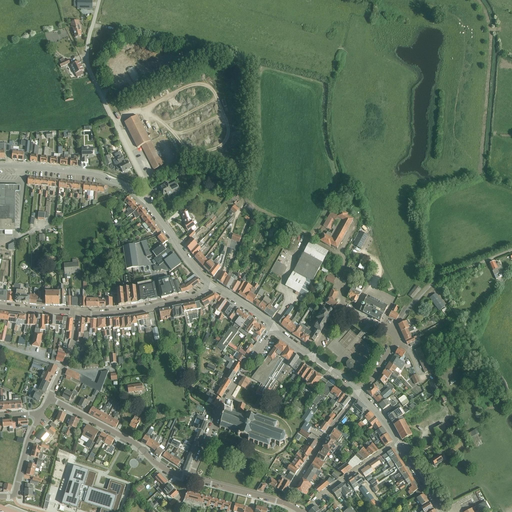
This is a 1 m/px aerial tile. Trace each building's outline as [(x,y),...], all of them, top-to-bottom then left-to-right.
[(77,0),(77,4),(77,9),(92,9),(92,0),(77,0)] [(78,20),(70,23),(72,28),(73,28),(75,38),(81,36),(80,32),(81,32),(78,20)] [(59,64),(60,68),(69,63),(68,60),(64,61),(63,59),(59,61),(61,63),(59,64)] [(83,70),(79,62),(70,66),(74,75),(75,75),(76,78),(83,75),(82,71),(83,70)] [(121,96),(131,90),(127,84),(117,89),(121,96)] [(137,148),(141,146),(150,141),(137,116),(124,123),(137,148)] [(18,150),(17,160),(23,161),(24,153),(29,153),(29,152),(30,143),(30,142),(26,141),(25,151),(18,150)] [(150,141),(141,146),(153,170),(163,165),(159,156),(158,157),(150,141)] [(9,151),(9,146),(9,144),(5,144),(0,143),(0,159),(5,159),(4,151),(9,151)] [(9,146),(9,151),(13,152),(12,159),(17,160),(18,150),(13,149),(14,147),(9,146)] [(31,155),(30,161),(37,162),(38,156),(38,152),(38,149),(39,146),(35,146),(34,148),(34,152),(34,156),(31,155)] [(48,156),(48,150),(49,148),(45,147),(44,157),(41,156),(40,163),(47,163),(48,156)] [(99,154),(99,152),(99,148),(93,149),(93,148),(82,149),(82,158),(83,158),(83,162),(86,162),(86,157),(93,157),(93,154),(99,154)] [(117,159),(113,161),(118,170),(121,169),(121,170),(122,172),(122,171),(123,173),(131,168),(128,161),(125,163),(124,162),(124,161),(120,152),(115,155),(117,159)] [(58,154),(54,154),(54,158),(51,157),(50,164),(57,164),(58,157),(58,154)] [(67,165),(68,155),(64,155),(64,159),(61,159),(60,165),(67,165)] [(112,163),(109,155),(104,157),(107,165),(112,163)] [(84,183),(73,182),(72,189),(79,190),(79,193),(82,193),(82,187),(83,187),(84,183)] [(173,196),(180,193),(175,182),(168,185),(167,183),(159,186),(163,195),(167,194),(168,196),(172,194),(173,196)] [(90,191),(90,196),(94,197),(93,200),(96,200),(96,197),(97,192),(98,185),(91,184),(90,191)] [(0,230),(15,231),(15,191),(19,191),(19,186),(0,185),(0,230)] [(196,195),(189,201),(192,205),(199,198),(196,195)] [(129,207),(134,202),(130,196),(125,201),(129,207)] [(129,212),(126,215),(128,217),(130,215),(133,213),(136,211),(136,210),(140,207),(134,202),(129,207),(126,209),(129,212)] [(136,211),(133,213),(135,217),(136,219),(140,216),(146,212),(141,206),(140,207),(136,210),(136,211)] [(235,206),(232,211),(237,214),(240,209),(235,206)] [(186,209),(180,211),(185,224),(184,225),(187,231),(195,226),(191,220),(193,219),(191,216),(189,216),(186,209)] [(334,230),(331,235),(327,232),(325,236),(323,234),(320,241),(330,247),(330,245),(337,249),(340,242),(349,226),(353,220),(347,216),(347,214),(341,211),(339,214),(332,210),(323,226),(331,231),(332,229),(334,230)] [(150,218),(146,212),(140,216),(144,222),(150,218)] [(154,223),(150,218),(144,222),(149,227),(154,223)] [(160,231),(154,223),(149,227),(153,233),(156,231),(157,233),(160,231)] [(360,231),(353,245),(360,249),(367,235),(360,231)] [(153,252),(162,245),(168,241),(162,234),(158,238),(161,243),(152,250),(153,252)] [(231,240),(239,243),(241,237),(233,234),(231,240)] [(190,239),(184,245),(191,252),(197,245),(191,238),(190,239)] [(191,252),(193,255),(199,250),(201,249),(200,248),(203,245),(200,242),(197,245),(191,252)] [(285,286),(305,297),(314,283),(313,282),(328,252),(309,242),(293,272),(293,271),(285,286)] [(138,267),(138,265),(135,244),(123,246),(126,268),(138,267)] [(164,262),(174,254),(173,253),(174,252),(172,250),(170,251),(169,248),(166,250),(162,245),(153,252),(152,253),(156,257),(154,259),(159,266),(163,263),(164,262)] [(199,263),(205,258),(200,252),(194,257),(199,263)] [(181,264),(174,254),(164,262),(169,267),(168,268),(169,271),(169,272),(172,271),(181,264)] [(209,262),(205,258),(199,263),(203,267),(209,262)] [(210,261),(209,262),(203,267),(209,273),(218,262),(218,261),(216,259),(214,262),(211,259),(210,261)] [(79,273),(78,262),(63,264),(65,275),(70,274),(79,273)] [(218,262),(209,273),(213,277),(220,268),(220,267),(221,265),(218,262)] [(494,262),(489,264),(496,280),(498,279),(496,274),(499,273),(498,270),(502,269),(500,263),(495,265),(494,262)] [(231,269),(228,276),(223,285),(230,290),(235,281),(236,277),(231,274),(233,271),(231,269)] [(223,285),(228,276),(221,271),(219,274),(215,279),(217,282),(223,285)] [(185,284),(188,291),(200,283),(194,275),(184,282),(185,284)] [(235,281),(230,290),(235,293),(242,280),(243,281),(244,280),(245,281),(247,276),(245,275),(242,280),(241,279),(239,283),(235,281)] [(328,275),(326,281),(333,285),(336,279),(328,275)] [(179,286),(177,281),(175,282),(173,278),(171,279),(173,283),(177,295),(182,293),(180,288),(179,286)] [(162,281),(157,282),(161,298),(165,297),(171,296),(177,295),(173,283),(171,279),(167,280),(162,281)] [(242,280),(235,293),(246,300),(255,284),(256,282),(255,281),(252,286),(244,282),(245,282),(245,281),(244,280),(243,281),(242,280)] [(356,303),(356,302),(360,294),(362,291),(356,288),(357,286),(353,284),(352,284),(350,282),(347,288),(351,290),(347,298),(352,301),(352,302),(355,303),(356,303)] [(123,284),(122,284),(122,289),(123,289),(125,305),(131,304),(130,288),(125,288),(124,283),(122,283),(123,284)] [(26,297),(27,292),(20,291),(21,285),(17,284),(17,289),(16,295),(15,302),(23,303),(24,296),(26,297)] [(136,287),(138,303),(146,302),(148,301),(153,300),(157,299),(157,297),(154,284),(152,284),(138,287),(136,287)] [(183,287),(180,288),(182,293),(188,291),(185,284),(182,285),(183,287)] [(255,284),(246,300),(253,305),(255,300),(257,297),(253,295),(258,286),(255,284)] [(46,292),(46,299),(46,306),(60,306),(59,291),(63,291),(63,285),(59,285),(59,288),(58,288),(58,292),(46,292)] [(412,299),(421,289),(416,285),(408,295),(412,299)] [(7,291),(7,293),(6,302),(12,302),(14,286),(13,286),(12,290),(11,290),(7,290),(7,291)] [(136,287),(130,288),(131,304),(138,303),(136,287)] [(38,299),(38,295),(38,292),(39,289),(35,289),(34,295),(30,294),(30,297),(29,304),(37,305),(37,299),(38,299)] [(125,305),(123,289),(122,289),(117,290),(113,291),(114,298),(116,298),(115,294),(117,294),(119,306),(125,305)] [(327,299),(325,304),(335,309),(338,304),(334,302),(338,292),(332,289),(327,299)] [(38,292),(38,295),(38,299),(37,299),(37,305),(46,306),(46,299),(40,298),(41,293),(38,292)] [(277,300),(282,294),(278,292),(273,297),(277,300)] [(212,307),(214,304),(219,297),(214,294),(201,301),(199,302),(200,307),(201,308),(202,311),(206,309),(205,308),(210,305),(212,307)] [(429,298),(439,311),(445,306),(435,294),(429,298)] [(255,300),(253,305),(258,308),(264,313),(271,302),(272,301),(265,296),(261,303),(255,300)] [(384,313),(388,306),(367,296),(363,304),(363,303),(362,304),(361,305),(361,306),(362,306),(360,311),(363,313),(362,313),(370,317),(369,319),(371,320),(374,322),(376,323),(378,321),(380,322),(381,319),(383,320),(385,316),(383,315),(384,313)] [(219,297),(214,304),(218,306),(215,310),(220,313),(221,312),(227,302),(219,297)] [(271,302),(264,313),(268,315),(273,307),(271,306),(273,303),(275,299),(273,298),(272,301),(271,302)] [(98,307),(98,300),(98,299),(86,299),(86,307),(98,307)] [(183,306),(185,317),(187,325),(193,324),(192,320),(198,318),(197,314),(198,314),(197,310),(201,308),(200,307),(199,302),(195,303),(183,306)] [(234,317),(239,310),(227,302),(221,312),(220,313),(220,314),(223,315),(224,314),(228,316),(227,317),(231,321),(234,317)] [(280,304),(279,306),(276,309),(273,307),(268,315),(272,319),(281,307),(280,307),(281,305),(280,304)] [(388,317),(396,320),(399,315),(395,313),(398,307),(394,305),(388,317)] [(183,306),(172,308),(173,315),(170,315),(170,318),(171,321),(174,320),(174,318),(185,317),(183,306)] [(281,325),(289,314),(291,311),(294,308),(291,306),(289,309),(283,317),(281,315),(276,322),(281,325)] [(173,315),(172,308),(165,309),(159,310),(160,317),(159,318),(159,321),(162,321),(162,317),(166,316),(167,316),(167,318),(170,318),(170,315),(173,315)] [(312,333),(309,338),(314,342),(315,341),(314,341),(317,338),(318,337),(318,336),(320,332),(321,331),(323,329),(322,329),(323,328),(324,328),(326,324),(327,322),(328,322),(330,318),(330,317),(332,314),(331,313),(332,312),(331,311),(330,310),(329,310),(326,308),(325,309),(323,309),(318,316),(317,319),(313,326),(315,327),(315,328),(312,333)] [(234,317),(231,321),(230,323),(233,325),(223,339),(220,342),(217,346),(223,351),(228,345),(229,343),(239,331),(249,317),(239,310),(234,317)] [(10,313),(1,312),(0,317),(0,319),(4,320),(3,322),(3,325),(1,335),(0,335),(0,340),(4,341),(5,335),(7,328),(8,322),(10,313)] [(8,322),(7,328),(8,328),(9,322),(16,323),(17,320),(18,314),(10,313),(8,322)] [(148,313),(136,315),(137,321),(141,320),(142,326),(146,325),(146,328),(151,327),(149,319),(148,313)] [(17,320),(16,323),(14,331),(16,331),(18,326),(20,326),(20,324),(25,325),(26,315),(18,314),(17,320)] [(289,314),(281,325),(286,329),(290,323),(291,322),(288,320),(292,315),(289,314)] [(37,316),(36,325),(36,329),(35,329),(35,330),(35,332),(32,346),(38,347),(40,347),(43,333),(40,333),(40,330),(45,330),(46,316),(37,316)] [(55,330),(55,332),(58,333),(58,329),(62,329),(62,326),(63,318),(56,317),(55,330)] [(131,328),(130,317),(119,318),(121,328),(120,328),(120,329),(131,328)] [(253,320),(249,317),(239,331),(247,336),(249,334),(251,330),(256,323),(257,323),(253,320)] [(290,323),(286,329),(292,334),(298,326),(299,325),(295,322),(297,319),(295,317),(291,322),(290,323)] [(121,328),(119,318),(112,319),(113,327),(113,329),(114,341),(117,341),(116,331),(115,331),(114,329),(117,328),(117,329),(120,329),(120,328),(121,328)] [(78,333),(76,342),(79,342),(80,342),(80,337),(83,337),(84,334),(85,324),(90,324),(91,319),(85,319),(79,319),(79,320),(78,329),(78,333)] [(107,339),(107,336),(106,331),(105,331),(105,328),(106,327),(106,319),(97,319),(96,329),(97,329),(101,328),(102,331),(103,331),(104,340),(107,339)] [(106,331),(107,336),(110,336),(109,328),(113,327),(112,319),(106,319),(106,327),(105,328),(105,331),(106,331)] [(401,332),(409,328),(408,326),(409,325),(408,321),(398,325),(401,332)] [(260,337),(265,329),(261,326),(256,323),(251,330),(256,333),(257,334),(253,339),(257,341),(260,337)] [(292,334),(292,335),(299,339),(307,328),(300,323),(299,325),(298,326),(292,334)] [(409,328),(401,332),(405,341),(411,339),(409,333),(414,331),(412,327),(409,328)] [(306,329),(299,339),(305,344),(309,338),(312,333),(306,329)] [(411,339),(405,341),(407,345),(409,344),(411,347),(416,344),(415,341),(414,339),(417,338),(417,337),(419,336),(418,335),(411,339)] [(282,356),(288,347),(279,341),(274,347),(274,348),(257,371),(252,379),(261,384),(264,385),(282,356)] [(238,348),(236,350),(244,356),(246,353),(248,355),(254,346),(249,343),(247,347),(246,346),(243,351),(240,349),(238,348)] [(264,385),(261,384),(256,393),(265,398),(272,388),(277,380),(287,365),(294,354),(295,353),(288,347),(282,356),(264,385)] [(393,356),(402,362),(405,357),(406,359),(408,358),(405,352),(399,348),(393,356)] [(58,352),(56,361),(63,363),(66,354),(58,352)] [(236,362),(241,365),(245,359),(236,352),(233,357),(231,356),(230,358),(233,360),(235,361),(236,362)] [(287,365),(277,380),(281,384),(288,372),(298,360),(299,358),(294,354),(287,365)] [(225,356),(224,359),(229,363),(226,368),(230,370),(236,374),(241,365),(236,362),(235,361),(233,360),(230,358),(225,356)] [(402,362),(393,356),(389,363),(395,367),(399,369),(398,369),(400,370),(405,364),(402,362)] [(298,360),(288,372),(290,374),(294,369),(296,371),(301,363),(298,360)] [(353,369),(355,366),(354,362),(352,360),(348,361),(346,364),(347,367),(349,369),(353,369)] [(301,363),(296,371),(291,379),(292,380),(291,381),(292,381),(297,375),(299,377),(306,367),(301,363)] [(395,367),(389,363),(385,369),(393,374),(392,375),(397,378),(399,374),(396,372),(398,369),(399,369),(395,367)] [(209,364),(206,369),(214,372),(216,367),(209,364)] [(44,372),(41,379),(41,380),(50,384),(56,370),(49,367),(49,368),(47,373),(44,372)] [(309,369),(306,367),(299,377),(307,383),(315,372),(312,371),(311,370),(310,369),(309,369)] [(393,374),(385,369),(381,375),(388,379),(389,377),(390,378),(391,379),(392,379),(395,381),(394,383),(399,386),(401,382),(397,378),(392,375),(393,374)] [(65,375),(80,381),(79,374),(67,370),(65,375)] [(230,370),(225,379),(231,382),(236,374),(230,370)] [(313,390),(319,383),(322,378),(315,372),(307,383),(304,387),(309,390),(312,393),(314,391),(313,390)] [(378,380),(380,382),(384,386),(387,389),(391,392),(393,389),(390,386),(386,383),(388,380),(388,379),(381,375),(378,380)] [(411,377),(415,385),(419,382),(416,375),(411,377)] [(247,388),(251,381),(243,377),(238,385),(247,390),(248,389),(247,388)] [(219,386),(221,388),(225,390),(231,382),(225,379),(224,378),(219,386)] [(322,378),(319,383),(325,387),(328,382),(322,378)] [(41,391),(44,393),(45,393),(50,384),(41,380),(38,386),(37,386),(36,389),(39,390),(41,391)] [(328,382),(325,387),(321,391),(302,419),(308,423),(314,413),(315,414),(320,406),(321,406),(328,396),(334,388),(336,385),(336,384),(331,380),(330,380),(328,382)] [(436,380),(429,383),(433,391),(440,388),(436,380)] [(143,391),(142,384),(127,386),(128,393),(143,391)] [(367,392),(369,395),(372,397),(374,398),(374,399),(379,405),(387,400),(386,399),(392,393),(391,392),(387,389),(381,395),(380,394),(381,393),(377,390),(379,388),(376,385),(375,384),(373,385),(372,386),(367,391),(367,392)] [(31,394),(29,397),(33,399),(39,402),(42,395),(44,393),(41,391),(39,390),(36,389),(33,388),(32,391),(31,394)] [(225,390),(221,388),(217,395),(221,398),(225,390)] [(243,397),(245,391),(238,388),(235,395),(243,397)] [(338,398),(342,393),(334,388),(328,396),(332,399),(329,402),(334,406),(335,404),(339,399),(338,398)] [(72,394),(63,389),(60,393),(63,395),(62,397),(66,399),(69,401),(71,399),(73,400),(75,396),(77,396),(78,393),(73,391),(72,394)] [(95,390),(92,395),(91,398),(88,397),(86,400),(82,398),(78,406),(84,409),(86,406),(87,406),(89,401),(92,403),(95,397),(98,392),(95,390)] [(346,396),(342,393),(338,398),(339,399),(335,404),(338,407),(338,406),(346,396)] [(215,407),(220,399),(214,395),(212,394),(210,397),(214,399),(211,404),(210,403),(208,406),(213,409),(214,407),(215,407)] [(443,397),(442,395),(438,397),(442,405),(443,404),(443,405),(446,404),(446,403),(449,401),(448,400),(448,399),(447,395),(443,397)] [(346,396),(338,406),(342,410),(344,408),(350,400),(346,396)] [(357,400),(352,406),(357,411),(356,412),(357,413),(356,415),(361,419),(366,414),(368,413),(365,411),(367,409),(357,400)] [(379,405),(383,410),(391,405),(392,407),(396,404),(394,401),(392,403),(391,400),(389,402),(387,400),(379,405)] [(239,403),(236,411),(242,414),(245,406),(239,403)] [(105,409),(107,406),(105,405),(102,410),(101,410),(100,412),(97,411),(94,417),(99,420),(103,414),(104,411),(105,409)] [(439,405),(412,415),(416,425),(442,415),(439,405)] [(236,411),(233,410),(233,409),(232,409),(227,408),(228,407),(227,407),(226,408),(225,407),(225,408),(226,408),(225,411),(224,411),(224,412),(225,412),(224,415),(222,414),(221,418),(223,419),(222,422),(220,421),(220,422),(221,423),(220,426),(219,426),(219,427),(220,427),(219,428),(220,429),(221,428),(225,429),(224,430),(225,430),(226,429),(229,431),(229,432),(230,432),(231,431),(234,432),(234,434),(235,434),(235,433),(236,433),(237,434),(238,436),(240,437),(241,435),(248,438),(256,418),(248,416),(248,414),(246,413),(245,414),(242,414),(236,411)] [(94,417),(97,411),(92,408),(89,414),(94,417)] [(398,410),(388,417),(391,422),(401,417),(405,415),(403,412),(400,408),(398,410)] [(60,412),(56,420),(62,423),(66,415),(60,412)] [(366,419),(362,423),(359,420),(356,423),(361,429),(364,426),(368,422),(374,417),(370,412),(368,414),(364,417),(366,419)] [(103,414),(99,420),(105,423),(108,416),(103,414)] [(114,419),(110,426),(115,429),(119,422),(117,421),(118,419),(117,418),(118,415),(116,414),(115,417),(114,419)] [(136,414),(129,426),(136,430),(142,419),(139,417),(140,415),(137,414),(136,414)] [(195,424),(193,427),(204,432),(207,424),(203,422),(205,418),(198,415),(196,419),(197,420),(200,421),(198,425),(195,424)] [(256,418),(248,438),(248,439),(247,439),(247,440),(248,440),(247,441),(248,442),(249,441),(253,442),(253,443),(254,443),(258,444),(258,445),(259,444),(262,446),(262,447),(263,447),(263,446),(268,447),(267,449),(268,449),(269,448),(273,449),(275,445),(276,443),(279,444),(279,446),(280,446),(280,444),(284,443),(285,444),(286,443),(285,442),(286,439),(288,438),(288,437),(286,437),(284,434),(285,432),(284,432),(283,433),(280,432),(281,430),(279,430),(279,432),(275,430),(277,425),(278,425),(279,424),(277,424),(278,422),(277,422),(276,423),(272,422),(273,421),(272,421),(271,422),(268,420),(268,419),(267,419),(267,420),(263,419),(264,418),(263,417),(262,418),(258,416),(258,415),(257,415),(257,416),(255,416),(255,417),(256,417),(256,418)] [(108,416),(105,423),(110,426),(114,419),(108,416)] [(65,426),(62,431),(65,433),(65,435),(68,436),(71,429),(72,427),(76,429),(79,421),(72,417),(72,418),(69,425),(68,427),(65,426)] [(329,425),(333,420),(332,419),(329,417),(325,422),(329,425)] [(374,417),(368,422),(371,425),(366,429),(368,431),(369,430),(373,427),(372,426),(376,431),(382,427),(378,422),(374,417)] [(401,417),(391,422),(394,427),(404,421),(401,417)] [(15,422),(16,428),(22,428),(22,426),(28,425),(27,419),(18,420),(18,422),(15,422)] [(16,428),(15,422),(12,422),(12,420),(2,421),(3,427),(9,427),(10,432),(13,432),(13,429),(16,428)] [(329,425),(325,422),(324,421),(320,426),(318,425),(317,426),(316,425),(315,427),(324,433),(329,425)] [(404,421),(394,427),(398,434),(399,436),(402,441),(412,435),(404,421)] [(305,427),(303,426),(302,428),(307,432),(308,430),(311,426),(307,423),(305,427)] [(443,424),(434,429),(437,436),(447,431),(443,424)] [(89,449),(99,431),(87,425),(83,432),(84,432),(82,436),(89,440),(85,446),(89,449)] [(44,431),(39,438),(43,442),(44,442),(45,444),(48,443),(49,442),(49,439),(52,436),(56,431),(54,429),(52,427),(48,432),(46,430),(44,431)] [(201,440),(204,432),(193,427),(191,427),(190,429),(196,431),(195,432),(198,433),(196,438),(201,440)] [(377,440),(386,434),(385,432),(382,427),(376,431),(369,436),(372,439),(375,437),(377,440)] [(146,446),(149,439),(151,436),(154,431),(150,429),(147,434),(146,434),(145,436),(141,443),(146,446)] [(307,439),(310,435),(302,429),(299,433),(307,439)] [(335,429),(330,436),(338,443),(342,437),(343,439),(345,438),(343,436),(339,433),(335,429)] [(342,429),(339,433),(343,436),(345,438),(345,439),(348,435),(342,429)] [(104,443),(108,436),(102,433),(98,439),(96,444),(98,445),(101,441),(104,443)] [(377,440),(374,443),(375,445),(381,441),(385,447),(392,442),(387,434),(386,434),(377,440)] [(149,439),(146,446),(151,448),(157,437),(154,435),(152,440),(149,439)] [(108,436),(104,443),(108,445),(105,451),(111,454),(114,449),(110,446),(114,440),(108,436)] [(157,437),(151,448),(156,452),(159,447),(160,446),(157,444),(160,437),(158,436),(157,437)] [(330,436),(325,444),(329,446),(328,447),(334,451),(338,453),(343,446),(338,443),(330,436)] [(196,438),(193,446),(197,448),(201,440),(196,438)] [(305,446),(313,450),(318,443),(312,439),(310,442),(308,441),(305,446)] [(366,450),(371,455),(378,451),(372,443),(371,445),(367,442),(365,444),(369,447),(366,450)] [(184,443),(183,445),(189,447),(187,453),(189,454),(194,456),(197,448),(193,446),(190,445),(187,444),(184,443)] [(34,446),(32,451),(40,453),(43,454),(44,450),(46,451),(46,448),(48,448),(49,445),(42,444),(41,447),(34,446)] [(325,444),(322,448),(329,452),(329,453),(330,455),(334,457),(335,456),(332,454),(334,451),(328,447),(329,446),(325,444)] [(313,450),(305,446),(305,445),(301,451),(300,450),(299,451),(303,453),(308,457),(313,450)] [(371,455),(366,450),(361,446),(360,447),(362,449),(359,452),(367,458),(371,455)] [(159,447),(156,452),(154,454),(159,457),(164,450),(163,450),(159,447)] [(166,452),(163,456),(170,461),(173,457),(175,455),(176,453),(178,450),(176,448),(173,453),(172,453),(170,455),(166,452)] [(322,448),(316,458),(322,462),(323,461),(327,456),(329,457),(330,455),(329,453),(329,452),(322,448)] [(387,453),(382,456),(384,460),(385,459),(387,463),(391,460),(398,456),(393,449),(387,453)] [(40,453),(32,451),(31,457),(41,459),(43,454),(40,453)] [(303,453),(299,451),(295,457),(296,458),(303,463),(308,457),(303,453)] [(367,458),(359,452),(355,456),(362,462),(367,458)] [(173,457),(170,461),(177,466),(179,464),(181,460),(176,457),(178,454),(176,453),(175,455),(173,457)] [(440,457),(443,456),(441,453),(436,457),(431,461),(435,466),(436,467),(438,465),(437,465),(443,461),(440,457)] [(194,456),(189,454),(186,462),(191,464),(194,456)] [(398,456),(391,460),(387,463),(390,468),(401,461),(398,456)] [(303,463),(296,458),(291,465),(298,470),(303,463)] [(316,458),(313,462),(321,468),(324,463),(325,464),(326,463),(323,461),(322,462),(316,458)] [(181,460),(180,463),(185,465),(183,470),(188,472),(191,464),(186,462),(182,460),(181,460)] [(298,470),(291,465),(287,462),(284,460),(282,462),(289,467),(287,469),(290,471),(295,475),(298,470)] [(342,467),(338,470),(344,475),(352,469),(351,468),(346,464),(340,460),(339,463),(343,466),(342,467)] [(377,460),(360,471),(365,478),(373,472),(372,470),(380,464),(377,460)] [(401,461),(390,468),(388,469),(390,471),(393,469),(395,472),(398,470),(404,466),(401,461)] [(313,462),(311,465),(322,473),(323,472),(319,470),(321,468),(313,462)] [(28,469),(35,471),(38,472),(40,467),(29,464),(28,469)] [(311,465),(308,470),(315,474),(317,476),(319,477),(321,472),(311,465)] [(74,466),(62,504),(70,506),(72,507),(80,510),(82,503),(99,508),(101,509),(100,511),(117,511),(121,498),(122,495),(125,485),(110,480),(107,490),(106,490),(94,486),(93,486),(96,473),(74,466)] [(404,466),(398,470),(400,473),(394,477),(396,479),(401,476),(408,471),(404,466)] [(28,469),(26,475),(33,477),(37,478),(37,475),(34,474),(35,471),(28,469)] [(308,470),(305,475),(312,479),(315,474),(308,470)] [(159,487),(156,489),(158,491),(168,482),(157,471),(152,476),(158,482),(156,484),(159,487)] [(403,479),(398,482),(398,483),(399,484),(405,481),(411,476),(408,471),(401,476),(403,479)] [(279,472),(278,474),(282,476),(291,482),(294,477),(289,474),(287,476),(285,475),(285,476),(279,472)] [(357,474),(352,477),(358,486),(363,482),(357,474)] [(312,479),(305,475),(302,479),(311,485),(313,486),(314,484),(310,481),(312,479)] [(291,482),(282,476),(281,478),(278,482),(271,478),(268,482),(269,483),(269,484),(279,490),(284,493),(291,482)] [(410,484),(414,481),(411,476),(405,481),(407,484),(404,486),(403,485),(399,488),(400,490),(405,487),(410,484)] [(352,477),(347,480),(353,489),(355,491),(358,489),(358,488),(359,487),(358,486),(352,477)] [(306,496),(311,485),(302,479),(298,486),(299,486),(296,490),(306,496)] [(319,485),(324,489),(330,485),(326,482),(323,479),(321,481),(322,482),(319,485)] [(422,493),(419,489),(414,481),(410,484),(411,487),(408,489),(409,491),(407,492),(409,495),(415,492),(417,496),(422,493)] [(168,482),(158,491),(160,494),(162,492),(166,497),(166,496),(174,489),(174,488),(172,486),(171,486),(168,482)] [(0,483),(0,486),(4,488),(3,490),(10,492),(12,486),(5,484),(0,483)] [(343,483),(337,487),(344,497),(350,493),(351,495),(354,493),(349,487),(347,488),(343,483)] [(25,489),(25,497),(33,497),(33,486),(30,486),(30,484),(25,484),(25,489)] [(138,493),(144,488),(141,484),(135,490),(138,493)] [(257,491),(262,492),(263,492),(265,490),(264,489),(266,485),(261,484),(257,491)] [(324,489),(319,485),(314,489),(319,493),(324,489)] [(373,499),(370,494),(369,495),(366,490),(363,486),(359,489),(368,503),(373,499)] [(346,500),(344,497),(337,487),(332,492),(338,499),(341,497),(344,501),(346,500)] [(174,489),(166,496),(164,499),(166,501),(168,499),(170,501),(172,499),(178,494),(174,489)] [(202,503),(204,496),(188,492),(183,502),(201,507),(202,503)] [(471,493),(457,500),(458,501),(454,503),(456,506),(473,498),(471,493)] [(428,502),(423,495),(416,499),(421,506),(428,502)] [(211,498),(204,496),(202,503),(207,504),(206,506),(208,507),(209,505),(211,498)] [(211,498),(209,505),(214,506),(213,508),(215,509),(216,507),(218,500),(211,498)] [(175,502),(173,500),(167,506),(169,508),(175,502)] [(218,500),(216,507),(220,508),(220,510),(222,510),(223,508),(224,501),(218,500)] [(229,511),(231,503),(224,501),(223,508),(227,510),(227,511),(228,511),(229,511)] [(309,511),(308,511),(317,511),(319,510),(317,507),(321,504),(320,502),(315,506),(311,510),(309,511)] [(426,511),(432,508),(432,507),(429,503),(425,506),(421,508),(422,511),(420,511),(426,511)]
